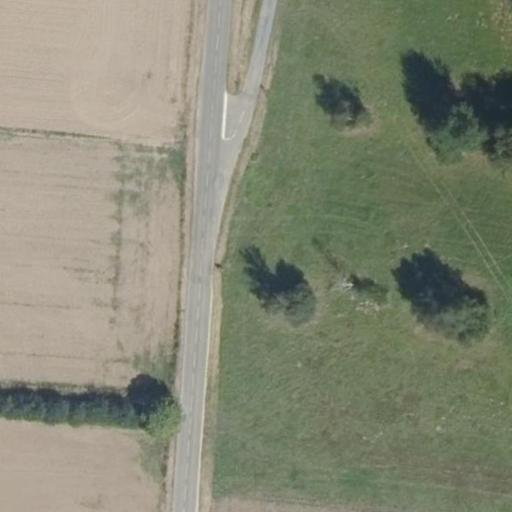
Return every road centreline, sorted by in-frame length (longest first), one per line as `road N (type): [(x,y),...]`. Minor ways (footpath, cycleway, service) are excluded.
road 1 (unclassified): [(214,99),(182,511)]
road 2 (track): [(0,396),(189,416)]
